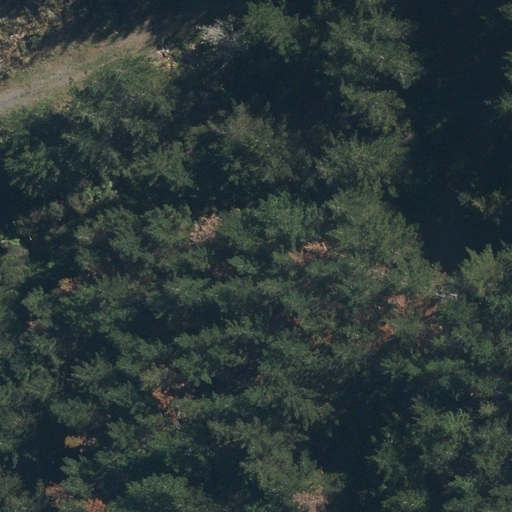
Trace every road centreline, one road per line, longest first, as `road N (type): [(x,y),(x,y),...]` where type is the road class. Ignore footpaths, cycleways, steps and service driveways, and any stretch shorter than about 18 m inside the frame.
road 1 (track): [(373,511),(490,97),(489,58),(473,18),(454,0)]
road 2 (track): [(221,0),(0,100)]
